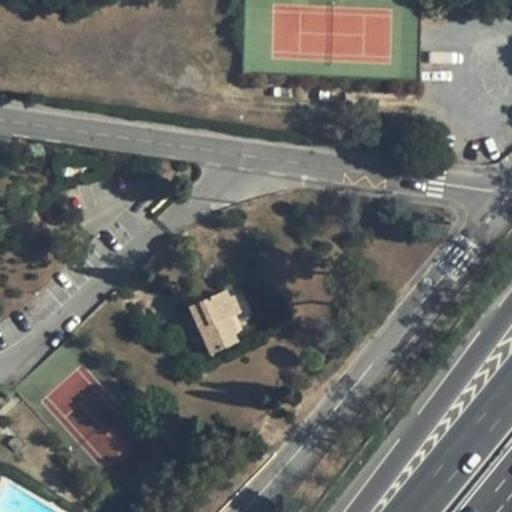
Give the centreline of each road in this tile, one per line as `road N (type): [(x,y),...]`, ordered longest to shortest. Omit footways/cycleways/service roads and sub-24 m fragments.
road 1 (residential): [(0,117),(510,194)]
road 2 (tertiary): [(241,511),(510,194)]
road 3 (motorway): [(511,307),(358,511)]
road 4 (motorway): [(511,389),(411,511)]
